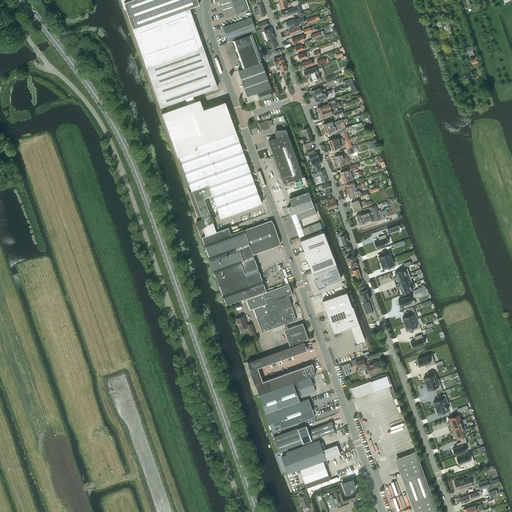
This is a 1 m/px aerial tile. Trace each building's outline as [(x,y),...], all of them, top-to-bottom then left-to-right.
[(130,0),(124,2),(139,47),(140,48),(161,107),(213,88),(217,87),(217,86),(200,37),(200,36),(199,34),(196,27),(193,18),(189,8),(193,6),(199,4),(198,0),(197,0),(130,0)] [(218,0),(219,1),(225,17),(247,9),(243,0),(218,0)] [(257,4),(257,5),(258,8),(254,9),(256,15),(259,13),(261,17),(266,15),(260,0),(256,0),(257,3),(257,4)] [(284,17),(294,13),(298,12),(298,14),(299,17),(305,15),(309,14),(308,11),(302,13),(300,5),(296,6),(296,7),(282,11),(284,17)] [(293,19),(286,22),(288,27),(294,25),(295,26),(304,23),(301,16),(293,19)] [(251,17),(223,27),(228,41),(256,31),(251,17)] [(299,26),(291,29),(289,30),(290,35),(301,31),(299,26)] [(277,47),(274,41),(273,39),(275,38),(271,28),(264,30),(268,41),(269,41),(269,43),(270,43),(272,48),(277,47)] [(319,32),(311,35),(312,39),(320,36),(325,35),(323,30),(319,32)] [(233,42),(232,43),(234,48),(235,48),(236,49),(255,43),(251,33),(233,40),(233,42)] [(303,35),(299,36),(292,39),(294,44),(302,41),(305,40),(303,35)] [(236,51),(235,52),(237,57),(238,57),(239,59),(258,52),(255,43),(236,49),(237,51),(236,51)] [(475,55),(471,46),(465,48),(468,57),(475,55)] [(309,51),(305,52),(298,55),(299,60),(309,56),(309,55),(309,53),(310,53),(309,51)] [(239,61),(238,61),(240,66),(241,66),(242,66),(242,68),(261,61),(258,52),(239,59),(240,60),(239,61)] [(287,69),(284,61),(282,56),(273,59),(276,65),(279,64),(281,71),(287,69)] [(311,59),(308,60),(301,63),(303,68),(313,64),(311,59)] [(242,68),(238,70),(247,96),(256,92),(259,99),(273,94),(273,93),(261,61),(242,68)] [(315,67),(304,71),(306,77),(309,76),(311,82),(320,78),(318,75),(315,67)] [(334,74),(324,78),(326,82),(336,79),(334,74)] [(320,88),(311,91),(313,96),(326,91),(325,89),(325,88),(322,89),(322,88),(320,88)] [(326,91),(313,96),(315,102),(324,98),(327,97),(326,94),(331,93),(330,90),(326,91)] [(200,98),(162,112),(165,122),(178,156),(179,156),(191,190),(192,190),(203,221),(198,223),(201,228),(202,227),(203,227),(206,234),(215,231),(212,222),(213,222),(213,221),(212,221),(210,215),(212,214),(206,197),(212,195),(220,218),(261,203),(262,203),(258,194),(236,131),(226,102),(225,101),(222,101),(203,108),(200,98)] [(317,108),(319,113),(331,109),(340,105),(339,102),(332,104),(330,104),(331,105),(329,105),(329,103),(326,104),(317,108)] [(333,114),(331,109),(319,113),(321,118),(333,114)] [(323,124),(325,129),(334,126),(332,122),(332,121),(323,124)] [(334,126),(325,129),(326,134),(336,131),(336,130),(341,128),(340,124),(334,126)] [(306,138),(311,136),(308,127),(303,129),(306,138)] [(338,137),(329,140),(330,145),(344,141),(349,139),(346,131),(342,132),(341,132),(343,137),(338,139),(338,137)] [(287,133),(268,140),(283,183),(303,176),(287,133)] [(313,147),(311,148),(310,148),(309,144),(314,142),(312,137),(303,140),(305,145),(307,150),(308,153),(314,151),(313,147)] [(344,141),(330,145),(332,150),(341,147),(341,145),(345,144),(347,148),(352,147),(352,146),(350,142),(356,140),(355,137),(349,139),(344,141)] [(343,153),(334,156),(336,161),(338,166),(347,163),(346,160),(344,161),(343,159),(343,157),(345,156),(344,153),(348,152),(349,154),(354,152),(358,151),(357,148),(356,145),(354,146),(354,145),(352,146),(352,147),(347,148),(342,150),(343,153)] [(319,157),(310,160),(312,166),(314,166),(316,170),(320,169),(318,164),(321,163),(319,157)] [(340,172),(342,177),(351,174),(349,169),(340,172)] [(313,178),(320,175),(322,182),(328,180),(324,170),(314,173),(311,174),(313,178)] [(353,179),(352,176),(351,174),(342,177),(344,182),(353,179)] [(347,187),(346,188),(348,193),(355,191),(360,189),(362,188),(366,187),(364,182),(361,183),(361,185),(356,187),(354,182),(346,185),(347,187)] [(328,183),(322,185),(324,192),(326,192),(327,195),(331,193),(330,190),(329,190),(329,188),(330,188),(328,183)] [(355,191),(348,193),(350,198),(359,195),(360,195),(362,194),(362,193),(361,191),(360,189),(355,191)] [(287,207),(288,208),(290,215),(296,212),(313,205),(311,198),(287,207)] [(335,201),(334,201),(333,198),(328,200),(329,203),(327,204),(329,209),(337,207),(335,201)] [(365,202),(353,207),(355,211),(362,209),(360,206),(366,204),(367,205),(372,204),(371,200),(370,200),(367,201),(367,202),(365,202)] [(369,210),(362,213),(356,215),(358,220),(360,219),(378,212),(378,210),(376,205),(368,208),(369,210)] [(360,219),(358,220),(359,224),(365,222),(373,219),(372,217),(374,217),(375,221),(381,219),(379,214),(378,212),(360,219)] [(268,221),(244,229),(245,233),(246,237),(248,240),(251,249),(253,254),(277,245),(280,244),(279,240),(273,223),(271,220),(268,221)] [(218,231),(202,237),(226,305),(253,295),(266,291),(264,285),(261,276),(248,281),(231,234),(228,227),(218,231)] [(301,240),(300,240),(304,250),(304,251),(327,242),(323,231),(301,240)] [(346,234),(342,235),(341,232),(336,234),(337,237),(340,236),(343,244),(348,242),(346,234)] [(379,240),(374,242),(376,248),(388,244),(386,237),(385,234),(378,237),(379,240)] [(304,251),(308,263),(312,273),(313,273),(335,264),(336,264),(332,254),(327,242),(304,251)] [(383,254),(378,256),(380,262),(391,258),(389,252),(388,249),(382,252),(383,254)] [(349,264),(351,269),(358,266),(356,261),(353,262),(351,256),(346,258),(349,264)] [(391,258),(380,262),(382,269),(387,267),(388,270),(394,267),(393,265),(391,258)] [(335,264),(313,273),(318,287),(341,278),(335,264)] [(396,276),(393,277),(394,279),(409,273),(407,268),(394,273),(396,276)] [(353,270),(350,271),(351,275),(352,276),(354,275),(355,277),(356,279),(359,277),(359,276),(360,275),(360,274),(358,269),(353,270)] [(409,273),(394,279),(394,280),(397,279),(398,283),(410,278),(409,273)] [(399,286),(397,287),(397,288),(400,287),(400,288),(412,283),(410,278),(398,283),(399,286)] [(400,287),(397,288),(398,290),(400,289),(402,293),(414,288),(412,283),(400,288),(400,287)] [(289,284),(246,299),(250,309),(253,308),(262,332),(268,330),(296,320),(294,313),(292,308),(291,305),(281,308),(277,299),(292,294),(289,284)] [(367,289),(359,292),(363,301),(361,302),(366,315),(372,313),(368,300),(370,299),(367,289)] [(346,292),(322,300),(327,315),(351,306),(346,292)] [(408,295),(398,299),(400,306),(405,304),(406,307),(416,304),(414,300),(413,300),(411,295),(409,295),(408,295)] [(351,306),(327,315),(334,332),(350,326),(357,343),(365,340),(352,306),(351,306)] [(407,316),(402,317),(404,323),(417,319),(414,309),(405,312),(407,316)] [(243,316),(236,318),(240,329),(247,326),(250,335),(255,333),(251,323),(247,325),(243,316)] [(417,319),(404,323),(406,329),(411,328),(412,331),(420,328),(417,319)] [(303,323),(284,330),(290,345),(309,339),(303,323)] [(415,340),(410,341),(413,348),(424,344),(421,334),(414,337),(415,340)] [(304,341),(298,343),(301,351),(307,349),(304,341)] [(298,343),(293,345),(296,353),(301,351),(298,343)] [(293,345),(287,347),(290,355),(296,353),(293,345)] [(287,347),(282,349),(285,357),(290,355),(287,347)] [(282,349),(276,351),(279,359),(285,357),(282,349)] [(276,351),(271,353),(274,361),(279,359),(276,351)] [(271,353),(265,355),(268,363),(274,361),(271,353)] [(431,354),(417,359),(419,366),(424,364),(425,367),(435,364),(431,354)] [(265,355),(260,357),(263,365),(268,363),(265,355)] [(260,357),(247,361),(250,369),(250,370),(257,367),(263,365),(260,357)] [(380,366),(380,365),(380,364),(379,363),(378,364),(377,362),(365,366),(365,365),(363,359),(356,362),(358,368),(360,367),(361,370),(367,368),(369,373),(380,369),(379,367),(380,367),(380,366)] [(312,364),(305,366),(308,376),(315,374),(312,364)] [(305,366),(297,369),(301,379),(308,376),(305,366)] [(250,369),(249,369),(252,377),(260,374),(257,367),(250,370),(250,369)] [(297,369),(290,371),(294,381),(301,379),(297,369)] [(290,371),(283,374),(287,384),(294,381),(290,371)] [(428,376),(423,378),(425,384),(436,380),(436,379),(434,374),(433,371),(427,373),(428,376)] [(260,374),(252,377),(255,384),(262,381),(260,374)] [(283,374),(269,379),(273,389),(287,384),(283,374)] [(293,383),(259,395),(266,414),(300,402),(298,396),(302,394),(302,396),(315,391),(310,377),(297,381),(297,383),(294,384),(293,383)] [(436,380),(425,384),(427,390),(432,388),(433,391),(441,388),(438,378),(436,379),(436,380)] [(262,381),(266,391),(273,389),(269,379),(262,381)] [(262,381),(255,384),(259,394),(266,391),(262,381)] [(370,381),(351,388),(355,398),(374,391),(370,381)] [(438,400),(433,401),(435,407),(446,403),(446,404),(448,403),(445,393),(437,396),(438,400)] [(300,402),(266,414),(272,432),(304,420),(306,424),(315,421),(313,417),(315,416),(308,399),(300,402)] [(446,403),(435,407),(437,413),(442,412),(443,415),(449,412),(446,404),(446,403)] [(449,422),(447,423),(448,424),(460,419),(458,414),(447,418),(449,422)] [(460,419),(448,424),(448,425),(450,425),(451,429),(462,424),(462,425),(464,424),(462,418),(460,419)] [(308,430),(299,433),(303,443),(311,439),(335,431),(334,430),(335,430),(334,429),(331,421),(328,423),(327,423),(308,430)] [(452,432),(451,432),(451,434),(453,433),(453,434),(464,429),(462,425),(462,424),(451,429),(452,432)] [(279,451),(303,443),(297,428),(274,436),(279,451)] [(453,433),(451,434),(452,435),(453,434),(455,439),(466,435),(468,434),(465,428),(464,429),(453,434),(453,433)] [(457,446),(452,448),(454,455),(466,451),(468,450),(466,444),(467,444),(464,437),(459,438),(461,442),(456,444),(457,446)] [(289,449),(279,452),(287,473),(296,470),(296,469),(297,468),(298,469),(340,454),(340,453),(336,445),(322,450),(321,446),(325,444),(323,441),(291,452),(292,453),(290,454),(289,449)] [(415,451),(394,458),(401,475),(406,491),(427,484),(421,467),(417,455),(416,451),(415,451)] [(471,453),(456,458),(459,464),(464,462),(465,466),(474,462),(471,453)] [(327,460),(300,470),(304,483),(322,477),(323,481),(330,479),(324,464),(328,462),(327,460)] [(469,476),(454,481),(457,489),(472,484),(469,476)] [(352,478),(341,482),(346,494),(352,492),(356,487),(352,478)] [(487,480),(478,483),(480,489),(489,486),(487,480)] [(427,484),(406,491),(412,508),(433,500),(427,484)] [(309,501),(306,493),(305,489),(301,491),(302,495),(299,496),(303,507),(309,505),(308,501),(309,501)] [(474,493),(459,498),(461,503),(471,500),(471,499),(479,496),(478,495),(477,491),(473,492),(474,493)] [(328,511),(324,499),(320,500),(323,511),(328,511)] [(437,511),(433,500),(412,508),(414,511),(437,511)] [(470,506),(463,509),(464,511),(475,511),(484,509),(482,503),(475,505),(470,506)]
